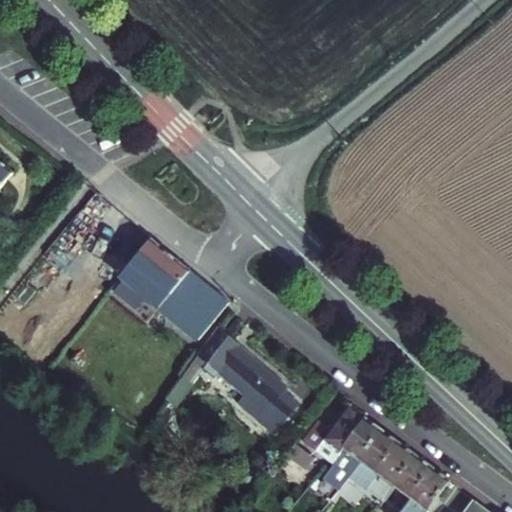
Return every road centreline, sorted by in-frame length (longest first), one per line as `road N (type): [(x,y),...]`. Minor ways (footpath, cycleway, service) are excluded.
road 1 (residential): [(229,274),(511,494)]
road 2 (primary): [(511,451),(274,228)]
road 3 (unclassified): [(250,205),(484,0)]
road 4 (residential): [(0,88),(229,274)]
road 5 (primary): [(250,205),(50,0)]
